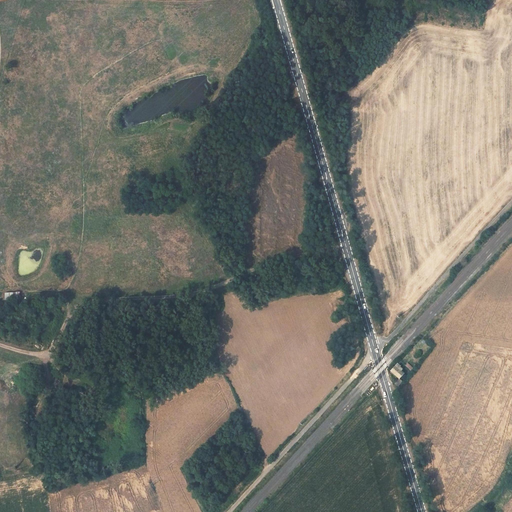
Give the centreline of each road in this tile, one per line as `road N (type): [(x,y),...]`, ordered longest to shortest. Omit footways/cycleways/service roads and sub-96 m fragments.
road 1 (track): [(0,344),(44,355),(83,301),(191,293),(346,241)]
road 2 (secondary): [(279,0),(376,346)]
road 3 (unclassified): [(376,346),(230,511)]
road 4 (unclassified): [(376,346),(511,202)]
road 5 (secondary): [(376,346),(422,511)]
